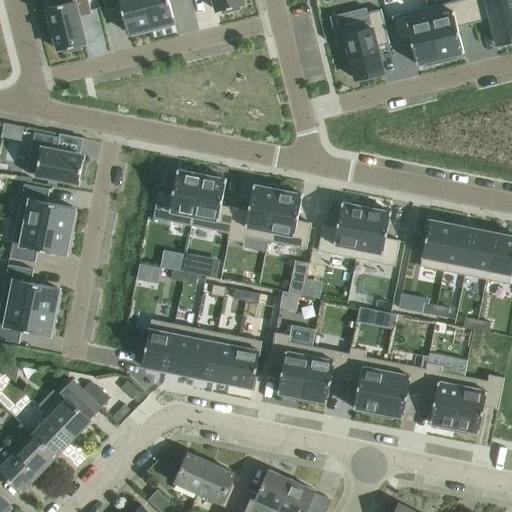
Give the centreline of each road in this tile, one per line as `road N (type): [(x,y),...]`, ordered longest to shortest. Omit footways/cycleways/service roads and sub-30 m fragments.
road 1 (residential): [(77,511),(176,421),(377,454)]
road 2 (residential): [(28,81),(276,22)]
road 3 (residential): [(116,128),(73,363)]
road 4 (residential): [(301,117),(511,68)]
road 5 (residential): [(511,205),(307,165)]
road 6 (residential): [(307,165),(116,128)]
road 7 (residential): [(377,454),(511,483)]
